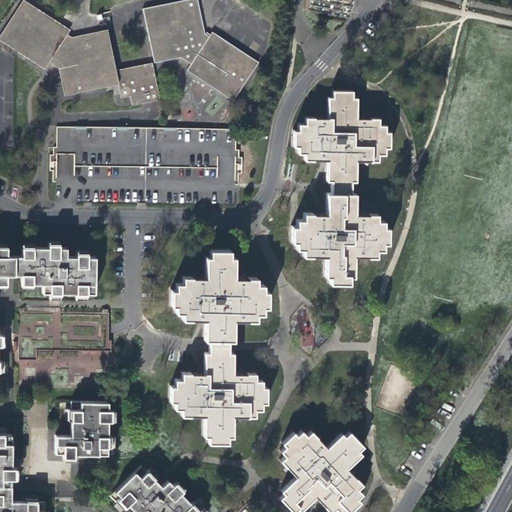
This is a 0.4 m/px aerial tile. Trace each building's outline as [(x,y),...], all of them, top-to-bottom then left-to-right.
[(94,89),(83,35),(71,38),(66,35),(69,30),(23,0),(0,35),(0,40),(44,69),(48,62),(59,69),(64,96),(94,89)] [(209,37),(204,34),(197,0),(185,0),(143,9),(154,63),(180,58),(190,64),(186,71),(232,101),(258,62),(212,32),(209,37)] [(310,0),(309,10),(346,18),(348,0),(310,0)] [(106,30),(83,35),(94,89),(118,84),(115,71),(106,30)] [(152,64),(115,71),(118,84),(121,98),(130,96),(132,106),(159,100),(152,64)] [(329,180),(329,186),(350,187),(350,180),(354,180),(354,159),(377,160),(377,153),(384,153),(384,147),(388,147),(388,132),(384,132),(384,125),(377,125),(377,118),(355,117),(355,96),(351,96),(351,90),(332,89),(332,96),(327,96),(326,117),(304,116),(304,123),(297,123),(297,130),(292,130),(292,145),(296,145),(296,152),(303,152),(303,158),(326,159),(330,159),(330,165),(326,165),(325,180),(329,180)] [(386,243),(387,228),(382,227),(383,221),(376,221),(376,214),(353,214),(354,193),(350,193),(350,187),(329,186),(329,193),(325,193),(325,206),(337,207),(336,214),(325,213),(322,213),(322,217),(312,217),(312,213),(302,213),(302,220),(295,219),(295,226),(291,226),(290,241),(295,241),(295,248),(302,248),(301,255),(324,256),(324,276),(328,277),(328,283),(347,283),(347,277),(352,277),(352,256),(375,257),(375,250),(382,250),(382,243),(386,243)] [(94,293),(94,256),(86,256),(86,253),(75,253),(75,256),(65,256),(65,247),(58,247),(58,244),(47,243),(47,247),(21,246),(21,255),(13,255),(12,274),(21,274),(21,283),(42,284),(41,293),(49,293),(49,296),(60,296),(60,293),(75,293),(75,296),(86,296),(86,293),(94,293)] [(233,276),(233,256),(228,256),(228,249),(209,249),(209,255),(205,255),(204,276),(182,276),(182,283),(175,283),(175,290),(170,290),(170,305),(174,305),(174,312),(181,312),(181,318),(204,318),(208,318),(208,324),(204,324),(204,339),(208,339),(227,339),(232,340),(232,319),(255,319),(255,313),(262,313),(262,306),(266,306),(266,291),(262,291),(262,284),(255,284),(255,277),(233,276)] [(51,335),(60,335),(59,308),(50,308),(51,335)] [(69,375),(113,372),(108,311),(91,312),(92,328),(95,328),(96,337),(102,337),(103,347),(36,352),(36,359),(20,360),(20,369),(35,367),(36,373),(69,370),(69,375)] [(303,334),(303,345),(313,344),(312,333),(303,334)] [(227,339),(208,339),(208,352),(227,352),(227,339)] [(265,402),(265,387),(261,387),(261,380),(254,380),(254,374),(232,373),(232,353),(227,352),(208,352),(203,352),(203,366),(215,366),(215,373),(203,373),(181,373),(181,379),(174,379),(173,386),(169,386),(169,401),(173,401),(173,408),(180,408),(180,415),(203,415),(202,436),(207,436),(207,442),(226,443),(226,436),(231,436),(231,416),(254,416),(254,409),(261,409),(261,402),(265,402)] [(109,446),(110,436),(106,436),(107,420),(110,421),(110,410),(107,410),(107,401),(70,401),(70,409),(67,409),(66,420),(70,420),(69,435),(54,435),(54,454),(62,454),(62,457),(73,457),(73,454),(113,455),(113,446),(109,446)] [(10,467),(11,434),(3,434),(3,431),(0,430),(0,478),(10,478),(13,478),(14,467),(10,467)] [(292,432),(281,443),(284,446),(280,450),(284,455),(280,460),(295,476),(280,490),(283,493),(297,507),(300,510),(310,501),(302,492),(307,488),(315,496),(329,511),(330,511),(335,508),(338,511),(340,511),(344,508),(347,511),(358,501),(355,498),(360,493),(355,488),(360,483),(345,467),(360,453),(357,450),(361,445),(348,431),(344,436),(340,433),(326,447),(310,431),(305,435),(300,430),(295,435),(292,432)] [(200,510),(193,502),(190,504),(180,493),(182,491),(174,483),(172,485),(167,480),(161,486),(154,479),(156,477),(148,469),(146,471),(141,465),(109,496),(115,502),(118,500),(125,507),(127,505),(133,511),(206,511),(202,507),(200,510)] [(43,511),(44,501),(36,501),(36,498),(25,498),(25,501),(10,501),(10,485),(0,485),(0,511),(43,511)] [(307,488),(302,492),(310,501),(315,496),(307,488)] [(279,498),(292,511),(297,507),(283,493),(279,498)]
